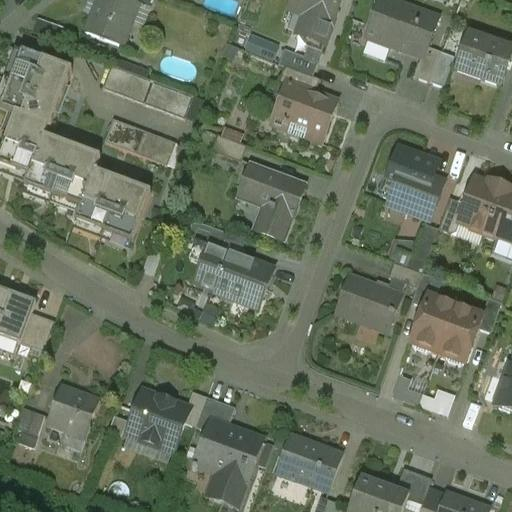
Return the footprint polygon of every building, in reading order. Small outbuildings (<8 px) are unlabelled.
[(123,1),(121,0),(97,0),(85,35),(124,49),(140,7),(123,1)] [(122,0),(123,1),(140,7),(149,10),(152,0),(122,0)] [(293,0),(290,12),(331,27),(332,27),(341,0),(293,0)] [(438,21),(387,3),(373,42),(391,49),(392,47),(422,58),(422,60),(423,61),(427,51),(438,21)] [(303,38),(302,39),(324,47),(331,27),(290,12),(289,14),(306,21),(309,20),(303,38)] [(511,53),(511,52),(469,38),(457,74),(500,89),(511,53)] [(307,50),(308,50),(321,55),(324,47),(302,39),(307,51),(307,50)] [(317,65),(321,55),(308,50),(313,63),(317,65)] [(423,61),(422,60),(414,80),(430,86),(441,56),(427,51),(423,61)] [(284,70),(312,81),(318,65),(317,65),(313,63),(284,53),(279,68),(284,70)] [(72,74),(22,55),(1,112),(15,118),(48,130),(51,131),(72,74)] [(111,69),(103,92),(185,123),(193,100),(111,69)] [(278,88),(286,91),(288,86),(315,96),(320,83),(312,81),(284,70),(278,88)] [(315,96),(288,86),(286,91),(275,121),(284,125),(283,128),(288,130),(290,125),(297,127),(300,120),(311,124),(305,141),(321,147),(336,105),(315,96)] [(48,130),(15,118),(0,158),(0,168),(29,179),(44,140),(48,130)] [(176,147),(114,123),(105,146),(167,169),(176,147)] [(247,150),(217,139),(211,155),(241,166),(247,150)] [(100,161),(44,140),(29,179),(25,190),(81,211),(95,175),(100,161)] [(280,179),(251,168),(238,202),(272,215),(263,237),(284,245),(304,190),(279,180),(280,179)] [(443,185),(402,170),(388,208),(429,223),(443,185)] [(151,196),(95,175),(81,211),(76,225),(133,246),(151,196)] [(482,237),(500,188),(488,184),(487,186),(475,181),(465,208),(458,226),(459,227),(469,230),(470,233),(482,237)] [(511,246),(511,242),(511,192),(500,188),(482,237),(496,243),(499,241),(511,246)] [(458,226),(465,208),(450,202),(438,233),(451,238),(456,235),(459,227),(458,226)] [(223,235),(193,224),(187,242),(217,253),(223,235)] [(438,233),(424,228),(412,261),(426,266),(438,233)] [(273,273),(226,255),(211,295),(232,303),(233,301),(258,310),(257,312),(258,313),(273,273)] [(387,294),(401,299),(405,288),(417,292),(422,277),(394,267),(388,282),(391,283),(387,294)] [(422,277),(417,292),(411,306),(424,311),(428,301),(429,301),(436,282),(422,277)] [(387,294),(350,280),(336,317),(388,336),(401,299),(387,294)] [(0,292),(0,322),(9,296),(0,292)] [(36,306),(9,296),(0,322),(0,339),(17,346),(21,347),(32,318),(36,306)] [(428,301),(424,311),(411,348),(413,348),(415,353),(426,357),(430,355),(438,358),(432,371),(433,372),(455,311),(429,301),(428,301)] [(482,321),(478,332),(491,337),(502,307),(488,302),(481,321),(482,321)] [(481,321),(455,311),(433,372),(438,358),(446,361),(448,365),(459,369),(463,367),(465,368),(478,332),(482,321),(481,321)] [(21,347),(32,352),(43,322),(32,318),(21,347)] [(43,322),(32,352),(44,356),(55,326),(43,322)] [(511,330),(506,328),(497,350),(511,355),(511,330)] [(17,346),(0,339),(0,352),(13,357),(17,346)] [(511,367),(509,366),(493,410),(511,416),(511,367)] [(420,406),(423,400),(407,394),(410,385),(399,381),(392,400),(415,408),(420,406)] [(61,390),(47,429),(85,442),(99,403),(61,390)] [(423,400),(420,406),(423,411),(447,420),(454,401),(437,395),(434,404),(423,400)] [(143,396),(131,430),(177,447),(189,413),(143,396)] [(210,425),(228,432),(235,412),(206,401),(195,432),(206,436),(210,425)] [(132,413),(119,408),(108,437),(121,441),(132,413)] [(45,420),(23,412),(16,433),(37,440),(45,420)] [(228,432),(210,425),(206,436),(196,465),(221,474),(211,502),(236,511),(245,487),(247,488),(263,444),(228,432)] [(342,459),(290,440),(277,477),(329,496),(342,459)] [(404,473),(396,493),(409,498),(407,505),(422,510),(432,483),(404,473)] [(361,480),(349,511),(403,511),(407,505),(409,498),(396,493),(361,480)] [(486,511),(446,497),(440,511),(486,511)] [(335,511),(338,508),(325,503),(322,511),(318,509),(316,511),(335,511)]
